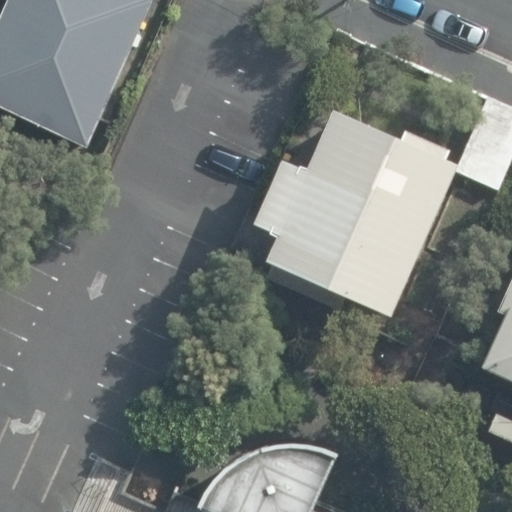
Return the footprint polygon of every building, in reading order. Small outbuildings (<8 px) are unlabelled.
[(13,0),(0,32),(0,107),(93,153),(158,0),(13,0)] [(499,185),(511,153),(511,103),(488,92),(456,166),(499,185)] [(261,271),(387,326),(453,173),(437,166),(441,155),(396,136),(391,146),(329,118),(303,179),(277,168),(248,232),(273,243),(261,271)] [(511,304),(506,317),(511,320),(511,326),(490,373),(511,383),(511,422),(501,418),(494,434),(511,442),(511,304)] [(332,511),(355,466),(331,455),(310,452),(292,452),(269,457),(253,465),(234,478),(220,492),(210,511),(209,511),(332,511)]
